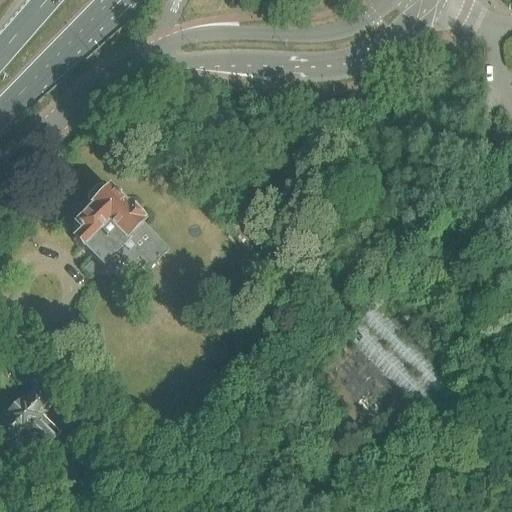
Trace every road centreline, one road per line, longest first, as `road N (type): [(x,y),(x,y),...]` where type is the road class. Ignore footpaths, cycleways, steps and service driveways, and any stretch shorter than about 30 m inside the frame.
road 1 (unclassified): [(157,55),(345,57),(388,36),(420,0)]
road 2 (unclassified): [(391,0),(359,26),(321,35),(184,39),(157,55)]
road 3 (unclassified): [(0,171),(92,90),(157,55)]
road 4 (primary): [(0,116),(113,0)]
